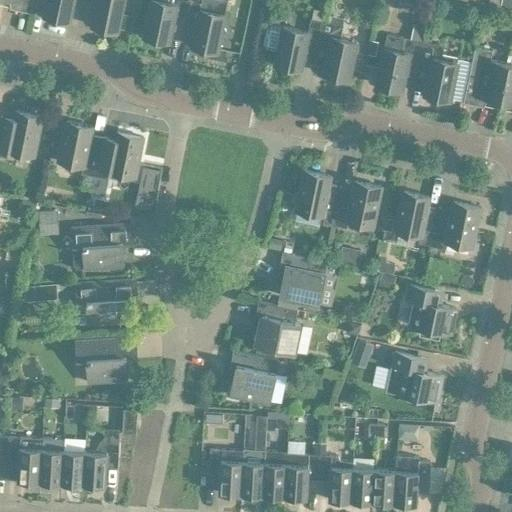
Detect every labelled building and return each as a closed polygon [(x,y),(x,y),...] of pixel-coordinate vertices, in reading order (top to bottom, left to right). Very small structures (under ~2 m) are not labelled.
[(8,0),(9,8),(29,12),(32,0),(8,0)] [(46,0),(43,15),(51,17),(54,22),(60,19),(68,20),(72,0),(46,0)] [(96,0),(91,25),(99,27),(103,32),(108,29),(116,30),(122,0),(96,0)] [(185,18),(188,0),(150,0),(143,36),(151,38),(154,43),(160,39),(168,41),(173,15),(185,18)] [(223,0),(188,0),(185,18),(196,20),(191,46),(216,51),(219,35),(225,31),(221,25),(226,1),(223,0)] [(511,0),(501,0),(500,8),(511,10),(511,8),(511,0)] [(316,45),(321,20),(310,18),(307,32),(282,26),(282,29),(273,27),(268,30),(265,46),(268,51),(277,53),(274,63),(282,65),(286,70),(291,67),(299,68),(305,43),(316,45)] [(316,45),(328,47),(322,73),(330,75),(334,80),(340,77),(347,78),(355,42),(339,38),(342,25),(321,20),(316,45)] [(417,66),(422,41),(386,34),(375,84),(383,86),(387,91),(392,88),(400,89),(406,64),(417,66)] [(377,42),(370,41),(367,54),(374,56),(377,42)] [(422,41),(417,66),(429,68),(423,94),(431,96),(435,101),(441,98),(448,99),(457,57),(441,54),(443,45),(422,41)] [(500,101),(508,63),(489,60),(491,50),(474,46),(462,102),(483,107),(487,98),(500,101)] [(511,64),(508,63),(500,101),(511,103),(511,64)] [(1,116),(0,119),(0,156),(6,158),(8,151),(32,156),(41,115),(15,110),(13,119),(1,116)] [(83,173),(94,176),(102,137),(90,135),(92,126),(65,120),(57,161),(82,166),(80,173),(83,173)] [(102,137),(94,176),(90,192),(104,195),(109,172),(133,177),(142,137),(116,131),(114,140),(102,137)] [(158,170),(146,167),(142,187),(154,189),(158,170)] [(332,225),(340,187),(327,184),(329,175),(303,170),(295,210),(320,216),(318,222),(332,225)] [(340,187),(332,225),(345,228),(347,221),(371,226),(380,186),(354,180),(352,189),(340,187)] [(431,246),(439,208),(426,205),(428,196),(402,191),(394,231),(419,236),(417,243),(431,246)] [(35,202),(24,200),(22,211),(33,213),(35,202)] [(439,208),(431,246),(444,249),(446,242),(471,247),(479,207),(453,201),(451,210),(439,208)] [(37,211),(38,227),(57,225),(56,210),(37,211)] [(72,265),(74,267),(74,269),(122,266),(121,242),(132,241),(130,224),(72,228),(73,254),(72,256),(72,265)] [(282,278),(278,295),(318,303),(326,261),(281,251),(276,277),(282,278)] [(359,258),(339,254),(337,262),(357,267),(359,258)] [(384,261),(377,260),(374,270),(382,272),(384,261)] [(385,287),(388,275),(380,273),(377,286),(385,287)] [(75,284),(77,301),(74,301),(75,321),(79,324),(126,321),(124,297),(135,297),(134,280),(75,284)] [(442,305),(445,292),(408,284),(405,298),(415,300),(409,325),(420,327),(418,335),(438,339),(439,331),(450,334),(455,308),(442,305)] [(24,301),(35,300),(34,285),(23,286),(24,301)] [(12,302),(0,299),(0,311),(10,313),(12,302)] [(258,328),(254,344),(256,345),(255,351),(280,357),(282,350),(293,352),(300,323),(294,322),(296,309),(257,301),(252,327),(258,328)] [(348,321),(345,332),(356,335),(360,324),(348,321)] [(135,355),(134,338),(75,342),(77,359),(86,358),(88,382),(126,379),(124,356),(135,355)] [(358,339),(353,351),(368,356),(372,344),(358,339)] [(233,377),(229,393),(268,401),(277,359),(232,350),(227,376),(233,377)] [(420,357),(394,351),(391,365),(401,367),(395,393),(406,395),(404,402),(424,406),(425,399),(436,401),(441,375),(420,371),(418,368),(420,357)] [(10,397),(10,409),(18,409),(18,397),(10,397)] [(59,398),(44,398),(44,407),(58,408),(59,398)] [(65,404),(64,417),(71,417),(73,405),(65,404)] [(135,434),(137,409),(122,408),(121,433),(135,434)] [(258,416),(257,429),(265,430),(266,417),(258,416)] [(275,418),(266,417),(265,430),(274,430),(275,418)] [(367,436),(375,437),(376,424),(368,423),(367,436)] [(398,423),(398,425),(397,439),(409,440),(410,424),(398,423)] [(376,424),(375,437),(383,437),(384,424),(376,424)] [(0,460),(7,461),(8,436),(0,435),(0,460)] [(39,482),(41,438),(8,436),(7,461),(18,462),(17,480),(39,482)] [(39,482),(60,483),(62,450),(41,448),(42,438),(41,438),(39,482)] [(84,451),(82,484),(104,486),(105,467),(117,468),(118,443),(100,441),(93,452),(84,451)] [(218,492),(240,494),(242,460),(243,450),(209,448),(207,473),(219,474),(218,492)] [(62,450),(60,483),(82,484),(84,451),(62,450)] [(254,461),(242,460),(240,494),(261,495),(264,451),(255,451),(254,461)] [(264,451),(261,495),(283,496),(286,453),(264,451)] [(301,454),(286,453),(283,496),(305,498),(306,479),(318,480),(319,455),(301,454)] [(319,455),(318,480),(329,480),(328,499),(350,500),(352,467),(352,461),(339,460),(337,456),(319,455)] [(396,455),(395,470),(393,503),(415,504),(416,492),(427,493),(429,461),(420,461),(421,457),(396,455)] [(371,502),(373,468),(352,467),(350,500),(371,502)] [(371,502),(393,503),(395,470),(373,468),(371,502)]
